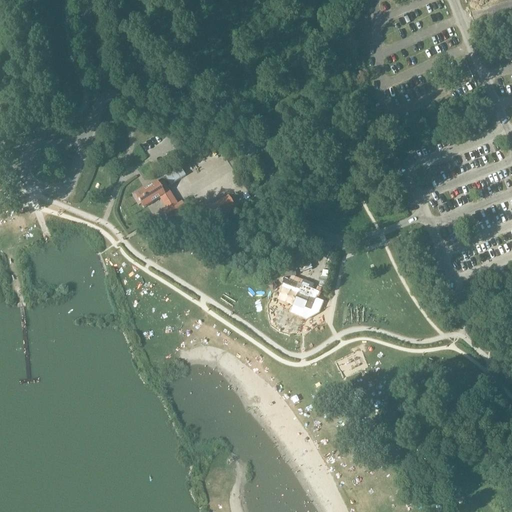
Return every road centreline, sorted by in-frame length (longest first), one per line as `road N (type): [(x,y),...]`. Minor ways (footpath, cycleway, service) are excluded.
road 1 (unclassified): [(106,87),(136,113),(228,138),(257,162),(293,213),(325,237),(369,237),(427,213)]
road 2 (unknown): [(484,0),(371,43)]
